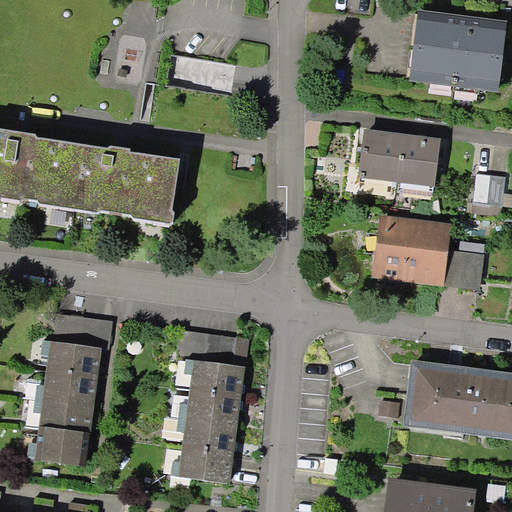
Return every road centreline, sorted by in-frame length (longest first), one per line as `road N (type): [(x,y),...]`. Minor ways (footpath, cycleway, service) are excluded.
road 1 (residential): [(288,0),(298,313)]
road 2 (residential): [(0,270),(298,313)]
road 3 (unknown): [(292,147),(24,118)]
road 4 (residential): [(298,313),(511,341)]
road 5 (residential): [(298,313),(278,511)]
